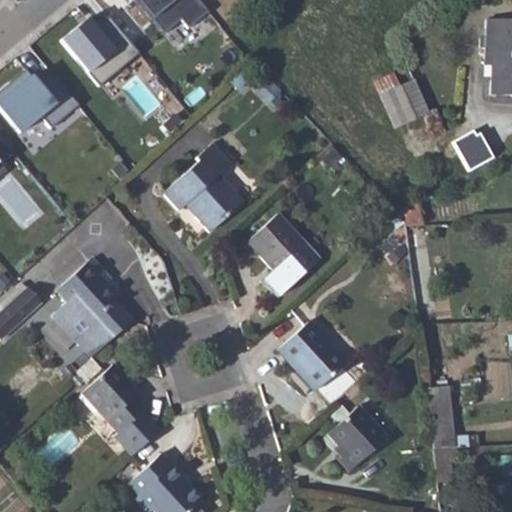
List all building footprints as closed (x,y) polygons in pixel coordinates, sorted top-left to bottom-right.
[(207,12),(197,0),(134,0),(162,34),(179,20),(186,29),(207,12)] [(511,12),(493,12),(492,57),(499,57),(498,84),(511,84),(511,12)] [(138,52),(107,16),(94,27),(90,22),(83,28),(79,23),(59,39),(97,85),(138,52)] [(86,17),(79,23),(83,28),(90,22),(86,17)] [(252,68),(245,60),(222,81),(230,88),(244,75),(243,73),(246,70),(248,71),(252,68)] [(78,105),(46,67),(33,78),(30,75),(15,88),(9,81),(0,88),(0,108),(19,132),(40,115),(50,128),(78,105)] [(25,68),(9,81),(15,88),(30,75),(25,68)] [(379,88),(385,101),(402,93),(396,81),(379,88)] [(417,87),(404,92),(419,127),(431,121),(417,87)] [(402,93),(385,101),(385,104),(399,135),(419,127),(404,92),(402,93)] [(454,141),(470,170),(493,158),(479,133),(476,135),(474,131),(454,141)] [(0,161),(13,151),(0,135),(0,161)] [(199,158),(164,190),(179,207),(187,199),(198,210),(196,212),(211,228),(244,196),(219,168),(230,157),(213,138),(195,154),(199,158)] [(278,208),(244,241),(256,253),(259,249),(289,282),(320,254),(278,208)] [(85,259),(52,289),(62,300),(47,313),(87,357),(117,329),(127,319),(111,301),(115,296),(94,275),(97,271),(85,259)] [(23,288),(0,309),(0,335),(37,301),(23,288)] [(305,320),(275,348),(312,388),(341,360),(305,320)] [(110,361),(78,390),(115,430),(112,432),(131,452),(158,426),(140,407),(144,404),(133,391),(136,388),(110,361)] [(355,405),(323,432),(340,451),(335,456),(345,468),(382,436),(355,405)] [(159,448),(122,481),(147,509),(150,507),(154,511),(179,511),(196,496),(178,475),(180,472),(159,448)] [(447,448),(431,448),(434,480),(450,479),(447,448)]
